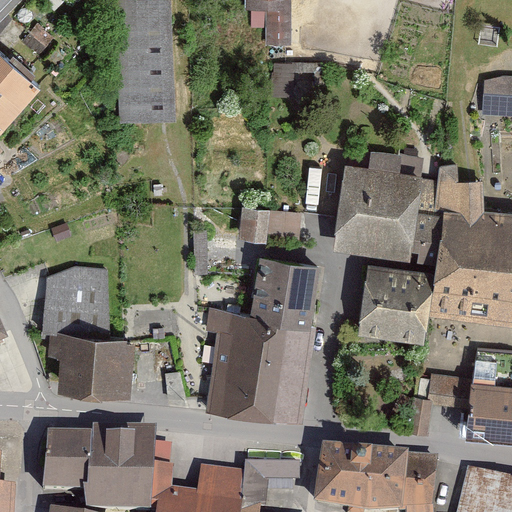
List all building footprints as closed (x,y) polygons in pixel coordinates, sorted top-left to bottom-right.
[(174,120),(168,0),(110,0),(116,122),(174,120)] [(290,0),(243,0),(243,30),(290,30),(290,0)] [(0,123),(3,126),(38,89),(0,52),(0,123)] [(290,61),(266,60),(266,99),(290,99),(290,61)] [(492,115),(511,115),(511,79),(494,79),(492,115)] [(418,261),(424,216),(417,215),(423,175),(345,165),(334,250),(418,261)] [(425,206),(424,216),(418,261),(436,266),(434,273),(429,314),(511,325),(511,213),(485,211),(483,181),(432,181),(429,206),(425,206)] [(262,208),(233,206),(230,239),(259,242),(262,208)] [(300,235),(303,209),(277,206),(274,232),(300,235)] [(319,266),(259,258),(251,314),(212,308),(209,330),(218,331),(208,409),(298,421),(319,266)] [(429,314),(434,273),(367,264),(358,334),(425,343),(429,314)] [(57,393),(131,397),(133,339),(108,337),(108,270),(69,267),(47,277),(42,339),(50,339),(49,357),(60,358),(57,393)] [(431,404),(468,407),(511,410),(511,353),(476,351),(474,378),(433,375),(431,404)] [(511,410),(468,407),(466,438),(511,441),(511,410)] [(88,511),(133,511),(140,444),(142,428),(80,423),(76,435),(28,435),(22,494),(58,494),(63,511),(88,511)] [(221,511),(231,468),(159,463),(161,446),(140,444),(133,511),(221,511)] [(403,511),(408,458),(324,451),(315,509),(330,511),(403,511)] [(234,455),(231,468),(221,511),(243,511),(249,481),(289,482),(291,458),(234,455)] [(18,511),(24,458),(0,456),(0,511),(18,511)] [(511,511),(511,474),(467,465),(456,511),(511,511)]
